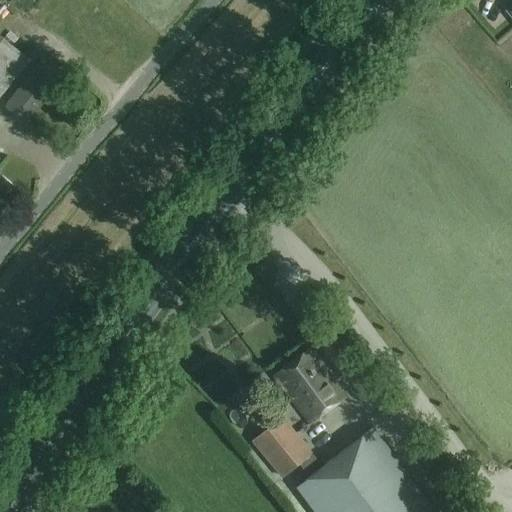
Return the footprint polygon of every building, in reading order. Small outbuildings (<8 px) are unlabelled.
[(0,177),(0,97),(31,60),(0,33),(0,199),(11,186),(0,177)] [(48,52),(19,89),(5,107),(26,123),(68,68),(48,52)] [(309,422),(338,401),(346,395),(311,347),(274,374),(309,422)] [(309,477),(296,487),(314,511),(435,511),(374,429),(323,467),(288,424),(275,432),(270,426),(253,440),(283,477),(298,464),(309,477)] [(317,426),(303,435),(309,445),(323,436),(317,426)]
